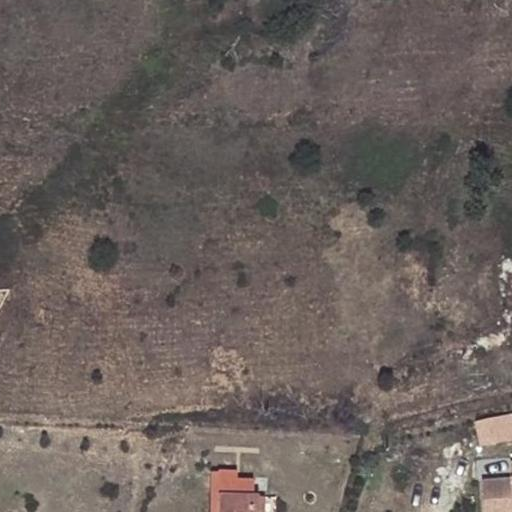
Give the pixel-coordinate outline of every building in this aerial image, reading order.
[(511,413),(481,419),(486,445),(511,440),(511,413)] [(511,465),(503,466),(505,482),(511,481),(511,465)] [(475,485),(477,511),(492,511),(509,511),(508,511),(511,511),(511,481),(505,482),(475,485)] [(190,482),(187,511),(198,511),(200,482),(190,482)] [(231,511),(232,509),(234,490),(218,488),(218,483),(200,482),(198,511),(231,511)]
